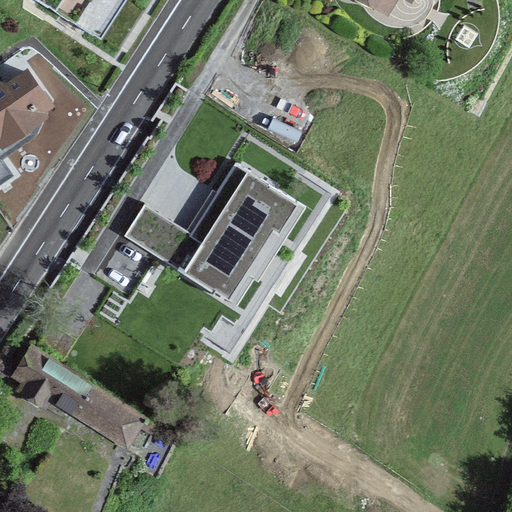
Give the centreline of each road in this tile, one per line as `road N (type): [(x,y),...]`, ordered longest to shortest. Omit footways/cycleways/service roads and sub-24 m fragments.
road 1 (track): [(360,511),(371,391),(511,121)]
road 2 (secondary): [(0,310),(201,0)]
